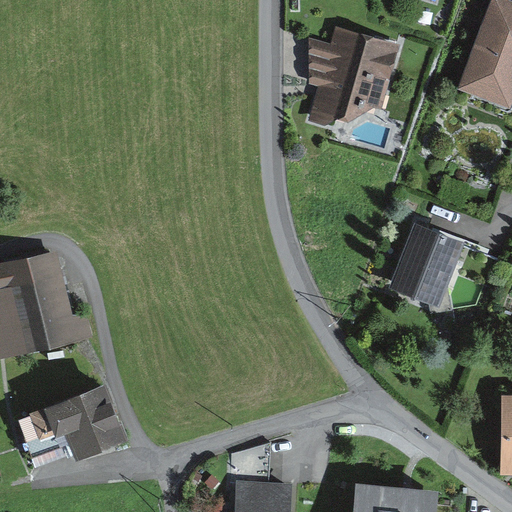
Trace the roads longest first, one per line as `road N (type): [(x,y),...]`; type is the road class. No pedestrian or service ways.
road 1 (residential): [(511,504),(375,396),(299,284),(274,200),(271,0)]
road 2 (track): [(0,238),(68,216),(96,226),(147,387),(177,431),(199,439)]
